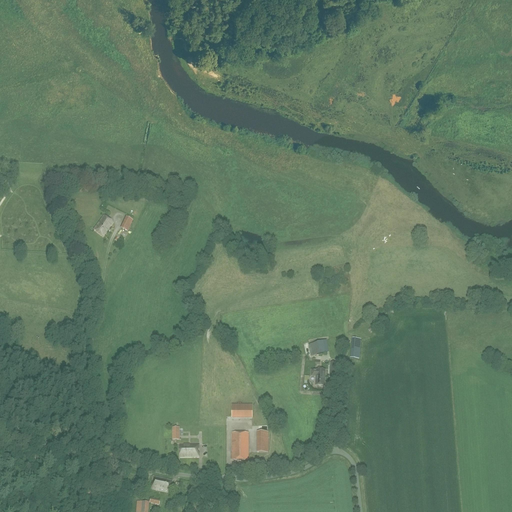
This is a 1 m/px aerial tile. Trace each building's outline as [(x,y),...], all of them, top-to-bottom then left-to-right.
[(93,229),(102,236),(112,222),(103,215),(93,229)] [(361,339),(352,338),(350,358),(359,359),(361,339)] [(326,342),(320,343),(308,345),(311,357),(329,353),(326,342)] [(311,371),(311,377),(315,377),(315,386),(324,387),(325,370),(316,370),(316,371),(311,371)] [(252,410),(244,411),(245,419),(253,418),(252,410)] [(270,431),(258,431),(258,453),(270,453),(270,431)] [(232,460),(248,460),(248,433),(232,433),(232,460)] [(187,458),(199,457),(199,445),(179,445),(180,458),(187,458)] [(172,481),(153,476),(150,489),(169,493),(172,481)] [(137,506),(139,507),(138,511),(148,511),(149,502),(139,502),(139,503),(137,502),(137,506)]
